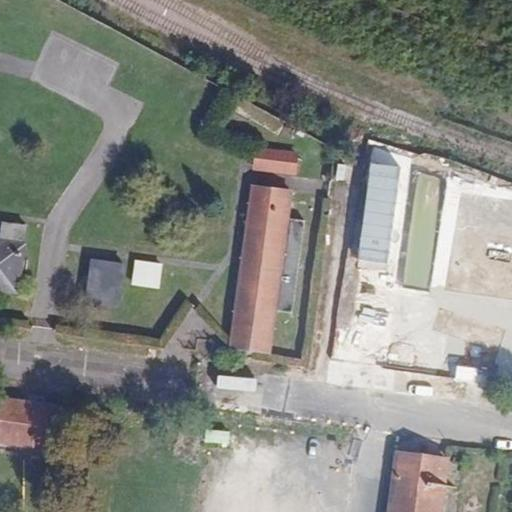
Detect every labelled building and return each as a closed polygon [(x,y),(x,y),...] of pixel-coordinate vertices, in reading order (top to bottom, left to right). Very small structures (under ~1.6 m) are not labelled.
[(294,172),(297,155),(257,150),(254,167),(294,172)] [(337,179),(344,181),(347,166),(339,165),(337,179)] [(288,218),(291,192),(253,187),(231,347),(270,353),(276,311),(292,313),(305,221),(288,218)] [(0,290),(17,293),(27,226),(3,223),(0,240),(0,290)] [(86,303),(119,307),(124,265),(92,260),(86,303)] [(511,278),(508,278),(500,332),(511,333),(511,278)] [(60,408),(0,399),(0,441),(55,449),(60,408)] [(440,511),(447,461),(398,454),(390,511),(440,511)]
